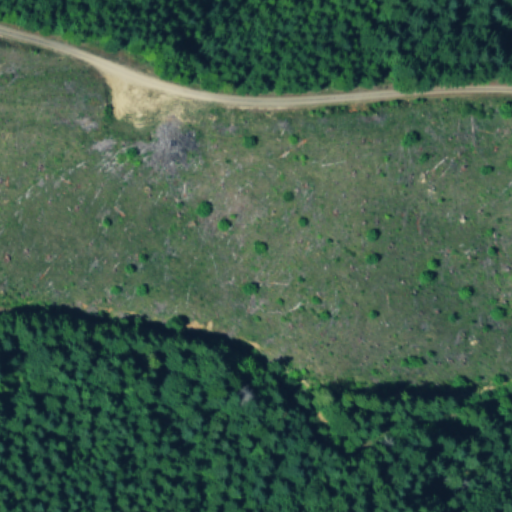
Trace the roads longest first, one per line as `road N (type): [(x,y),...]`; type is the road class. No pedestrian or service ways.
road 1 (track): [(0,307),(215,344),(270,375),(306,414),(337,423),(511,399)]
road 2 (track): [(511,92),(281,94),(153,83),(0,33)]
